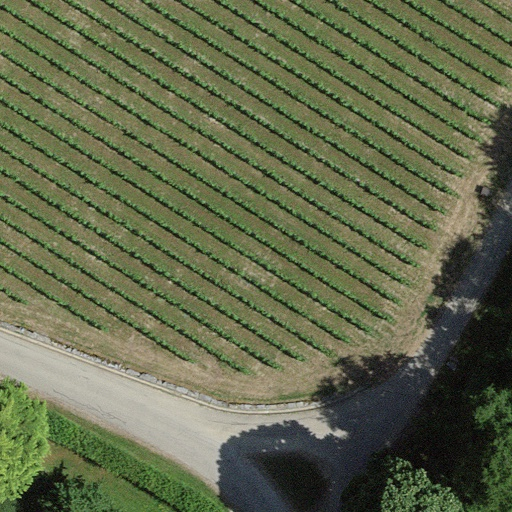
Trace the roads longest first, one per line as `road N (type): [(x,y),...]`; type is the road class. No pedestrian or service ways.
road 1 (unclassified): [(361,511),(0,359)]
road 2 (track): [(362,509),(511,201)]
